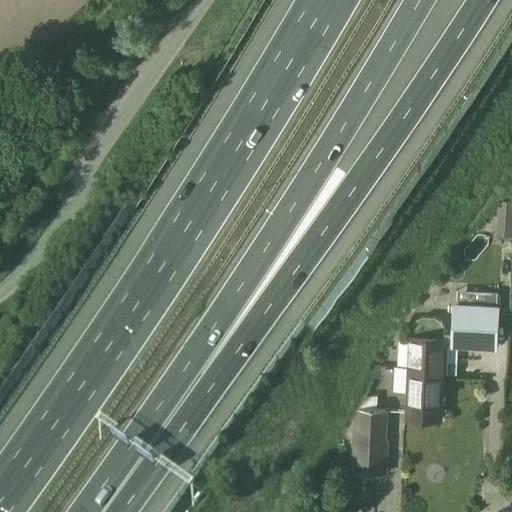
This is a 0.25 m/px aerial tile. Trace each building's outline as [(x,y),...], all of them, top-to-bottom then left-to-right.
[(498,217),(511,217),(511,199),(502,199),(502,205),(498,205),(498,217)] [(453,345),(457,345),(497,347),(500,305),(454,303),(453,345)] [(409,373),(443,375),(445,337),(433,337),(434,326),(412,325),(409,373)] [(409,373),(408,389),(407,416),(440,418),(443,375),(409,373)] [(356,408),(353,471),(386,472),(387,439),(385,439),(386,409),(356,408)]
